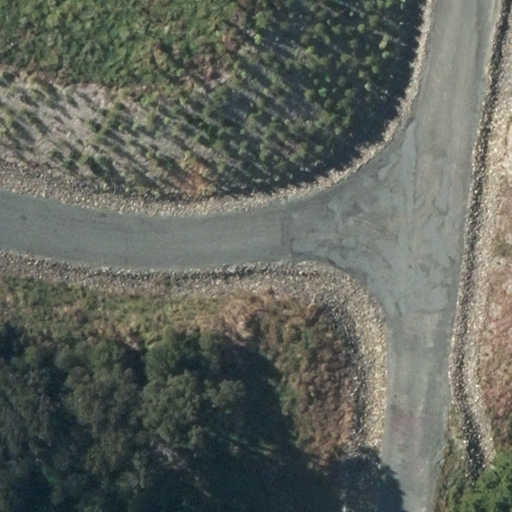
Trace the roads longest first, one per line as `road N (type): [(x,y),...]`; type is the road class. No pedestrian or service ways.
road 1 (track): [(471,0),(431,237),(412,511)]
road 2 (track): [(431,237),(128,237),(0,225)]
